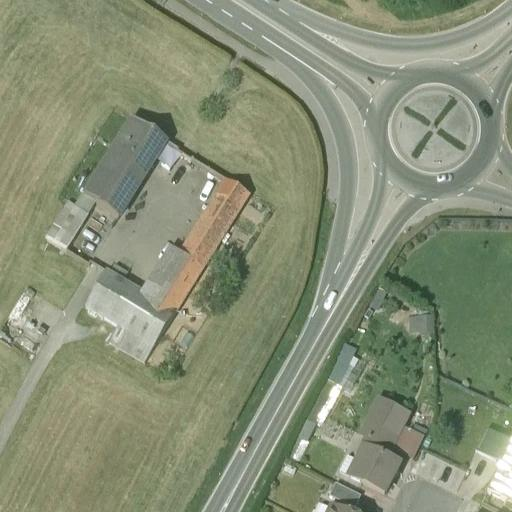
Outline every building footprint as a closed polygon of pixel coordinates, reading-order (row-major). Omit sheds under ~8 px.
[(165,144),(131,123),(110,156),(121,163),(144,178),(165,144)] [(144,178),(121,163),(95,206),(118,220),(144,178)] [(225,183),(178,258),(202,273),(249,198),(225,183)] [(87,218),(68,207),(46,243),(66,254),(87,218)] [(202,273),(178,258),(151,302),(175,316),(202,273)] [(151,302),(106,275),(85,310),(126,335),(116,350),(144,366),(153,351),(175,316),(151,302)] [(368,426),(396,439),(406,418),(379,405),(368,426)] [(308,410),(284,460),(294,465),(319,415),(308,410)] [(362,439),(367,441),(368,440),(389,451),(396,439),(368,426),(362,439)] [(495,463),(505,443),(484,433),(474,453),(495,463)] [(389,451),(368,440),(367,441),(355,466),(365,471),(358,484),(383,497),(397,468),(384,461),(389,451)] [(511,445),(505,443),(495,463),(501,466),(487,495),(511,507),(511,445)] [(330,501),(352,511),(355,511),(360,501),(335,488),(330,501)]
